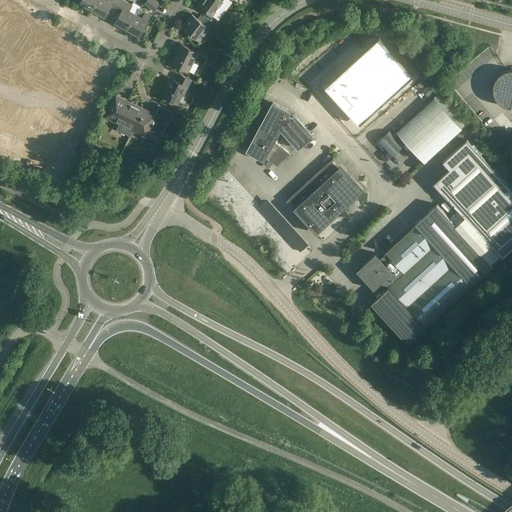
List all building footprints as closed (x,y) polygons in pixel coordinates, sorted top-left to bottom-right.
[(92,9),(97,1),(97,0),(80,0),(80,2),(92,9)] [(97,0),(97,1),(92,9),(105,16),(110,6),(115,9),(119,0),(97,0)] [(119,0),(115,9),(121,12),(116,22),(127,28),(135,13),(138,8),(139,6),(133,2),(132,5),(122,0),(119,0)] [(159,3),(154,0),(147,0),(145,4),(153,10),(159,3)] [(202,0),(199,5),(208,12),(212,15),(223,0),(202,0)] [(135,13),(127,28),(139,35),(151,15),(145,12),(138,8),(135,13)] [(200,20),(192,14),(182,28),(188,32),(188,33),(199,42),(213,23),(204,16),(200,20)] [(334,78),(325,86),(360,125),(414,76),(379,37),(334,78)] [(198,52),(180,43),(179,44),(181,45),(172,63),(188,72),(198,52)] [(493,87),(493,89),(493,92),(494,94),(495,96),(496,98),(497,100),(499,102),(500,103),(502,104),(504,106),(506,107),(511,108),(511,69),(511,70),(510,70),(507,70),(505,71),(504,71),(501,73),(500,74),(499,75),(497,77),(496,79),(495,80),(494,82),(494,83),(493,85),(493,87)] [(186,77),(180,74),(176,81),(172,79),(163,97),(177,103),(184,91),(185,91),(191,80),(186,77)] [(195,94),(203,97),(208,89),(199,85),(195,94)] [(466,124),(438,94),(434,98),(397,132),(393,136),(389,131),(376,142),(390,158),(403,146),(398,142),(402,138),(424,162),(462,128),(466,124)] [(130,134),(134,127),(139,116),(136,114),(140,107),(139,107),(138,110),(131,106),(131,105),(116,97),(107,116),(121,123),(119,129),(130,134)] [(291,111),(272,101),(246,150),(265,161),(266,158),(269,160),(266,164),(270,166),(272,163),(277,166),(291,154),(275,141),(281,130),(298,149),(314,135),(295,114),(292,116),(289,114),(291,111)] [(156,115),(140,107),(136,114),(139,116),(134,127),(159,139),(175,112),(161,105),(156,115)] [(0,130),(0,136),(9,141),(19,119),(7,114),(6,116),(0,130)] [(9,141),(21,146),(30,124),(19,119),(9,141)] [(21,146),(33,151),(42,129),(30,124),(21,146)] [(33,151),(44,156),(53,134),(42,129),(33,151)] [(44,156),(56,161),(65,139),(53,134),(44,156)] [(65,139),(56,161),(68,166),(77,145),(65,139)] [(356,270),(374,289),(374,286),(378,283),(385,290),(371,302),(368,298),(367,299),(408,344),(493,266),(492,264),(501,256),(502,258),(511,248),(511,188),(467,139),(443,161),(449,168),(447,170),(433,183),(441,192),(458,210),(449,218),(437,204),(416,224),(416,225),(386,252),(386,253),(379,259),(376,256),(376,253),(375,253),(356,270)] [(90,148),(87,157),(99,161),(101,155),(93,152),(94,149),(90,148)] [(341,165),(338,167),(332,160),(335,158),(334,157),(287,201),(287,202),(290,199),(295,206),(293,208),(316,233),(364,190),(341,165)]
